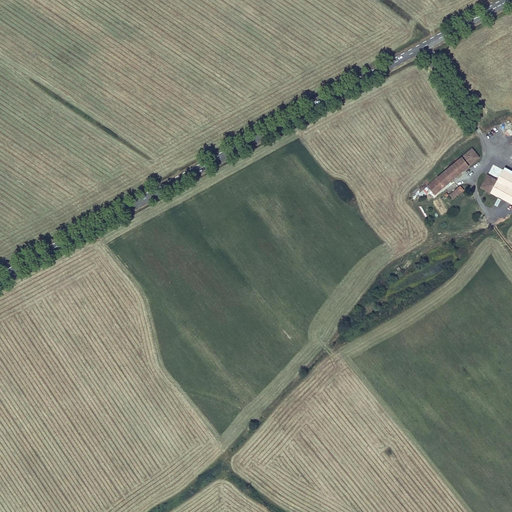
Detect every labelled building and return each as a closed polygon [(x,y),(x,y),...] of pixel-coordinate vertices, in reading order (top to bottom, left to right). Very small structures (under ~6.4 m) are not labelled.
[(459,160),(445,171),(427,187),(434,195),(479,158),(472,149),(459,160)] [(455,154),(441,166),(441,167),(445,171),(459,160),(455,154)] [(497,181),(491,193),(511,203),(511,174),(503,170),(497,181)] [(481,187),(491,193),(497,181),(487,175),(481,187)] [(451,193),(455,197),(462,191),(458,186),(451,193)]
